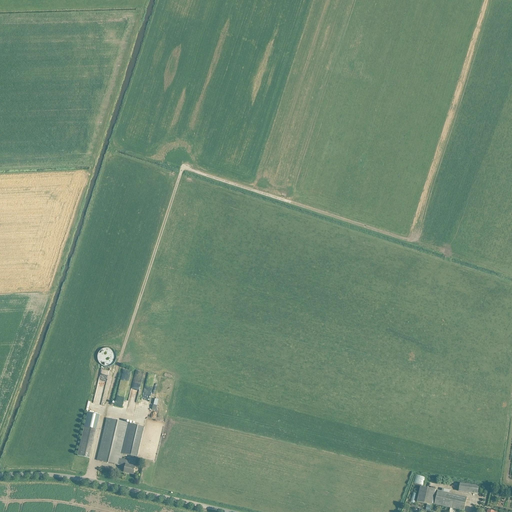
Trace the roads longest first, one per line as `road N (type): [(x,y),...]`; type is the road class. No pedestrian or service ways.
road 1 (track): [(511,274),(182,167),(101,426)]
road 2 (unclassified): [(0,475),(89,480),(229,511)]
road 3 (track): [(183,167),(183,155),(153,157),(117,139),(160,0)]
road 4 (track): [(405,469),(496,477),(511,377)]
